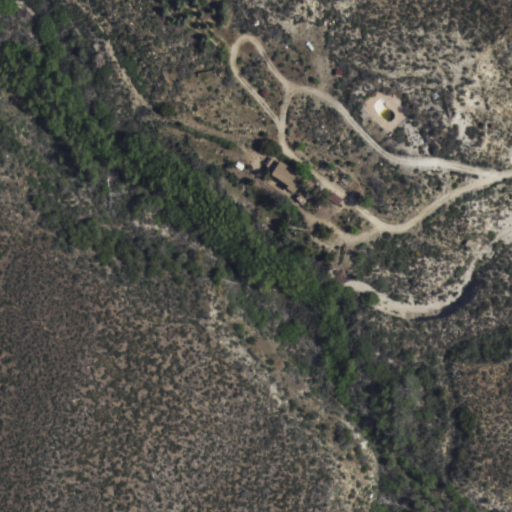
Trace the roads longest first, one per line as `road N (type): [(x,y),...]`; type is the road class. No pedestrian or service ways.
road 1 (track): [(511,170),(462,187),(412,224),(391,225),(285,143),(288,96),(299,84),(333,97),(398,154),(500,174)]
road 2 (track): [(284,120),(238,71),(237,46),(247,34),(258,37),(294,87)]
road 3 (track): [(384,222),(359,235),(343,232),(279,183)]
